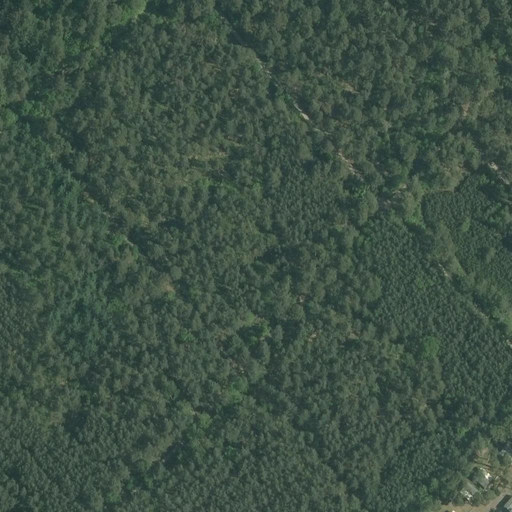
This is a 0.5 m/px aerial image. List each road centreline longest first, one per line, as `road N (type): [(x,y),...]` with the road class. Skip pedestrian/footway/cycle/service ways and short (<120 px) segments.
road 1 (track): [(387,206),(208,0)]
road 2 (track): [(241,370),(387,206)]
road 3 (track): [(0,121),(158,0)]
road 4 (track): [(511,348),(387,206)]
road 5 (track): [(454,135),(511,17)]
